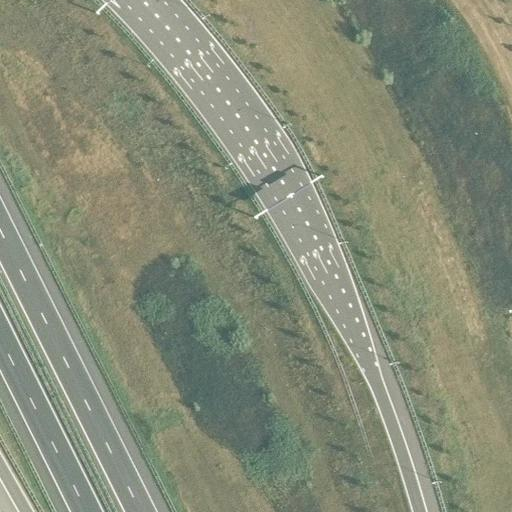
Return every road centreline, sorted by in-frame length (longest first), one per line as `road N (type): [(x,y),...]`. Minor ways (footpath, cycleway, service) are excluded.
road 1 (motorway): [(413,511),(369,378),(303,248),(222,120),(129,6)]
road 2 (motorway): [(140,511),(0,232)]
road 3 (motorway): [(0,340),(85,511)]
